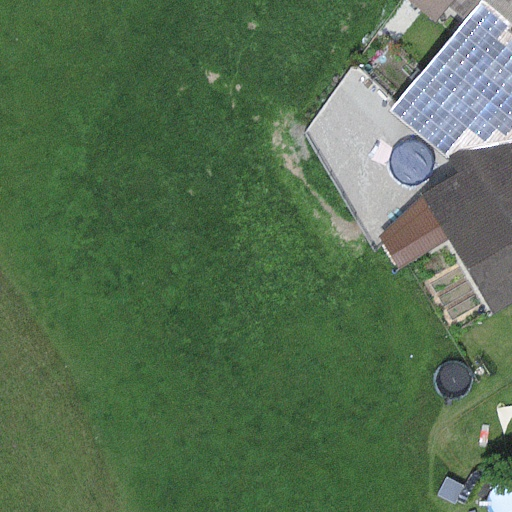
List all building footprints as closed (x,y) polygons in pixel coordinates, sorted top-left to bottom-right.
[(402,0),(429,22),(445,3),(446,0),(402,0)] [(499,48),(511,32),(511,0),(446,0),(445,3),(499,48)] [(511,32),(499,48),(511,58),(511,32)] [(455,259),(511,227),(511,122),(511,120),(444,157),(453,173),(418,192),(455,259)] [(511,227),(455,259),(485,313),(511,298),(511,227)]
